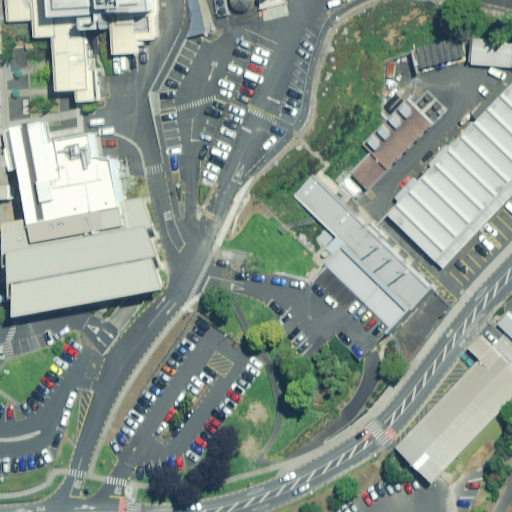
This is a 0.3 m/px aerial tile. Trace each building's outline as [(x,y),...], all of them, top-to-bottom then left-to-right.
[(11,0),(13,22),(39,20),(40,37),(58,36),(62,91),(82,90),(83,102),(103,101),(101,70),(93,71),(91,30),(116,29),(118,55),(143,53),(141,13),(166,11),(165,0),(11,0)] [(451,38),(409,48),(415,74),(457,64),(451,38)] [(511,48),(511,42),(471,39),(469,64),(511,67),(511,48)] [(511,195),(511,87),(390,215),(444,267),(511,195)] [(433,122),(412,101),(366,149),(370,152),(350,173),(368,190),(433,122)] [(14,296),(20,296),(20,316),(172,287),(165,268),(169,267),(158,237),(163,236),(150,197),(127,200),(119,157),(99,154),(96,131),(53,140),(50,123),(11,130),(17,172),(26,170),(34,221),(10,225),(8,265),(14,265),(14,296)] [(435,287),(313,171),(289,196),(345,249),(330,265),(396,327),(435,287)] [(511,316),(509,313),(498,325),(511,338),(511,316)] [(511,402),(511,344),(503,336),(492,348),(480,337),(468,350),(480,361),(395,450),(432,485),(511,402)] [(337,371),(319,354),(297,379),(314,395),(337,371)]
